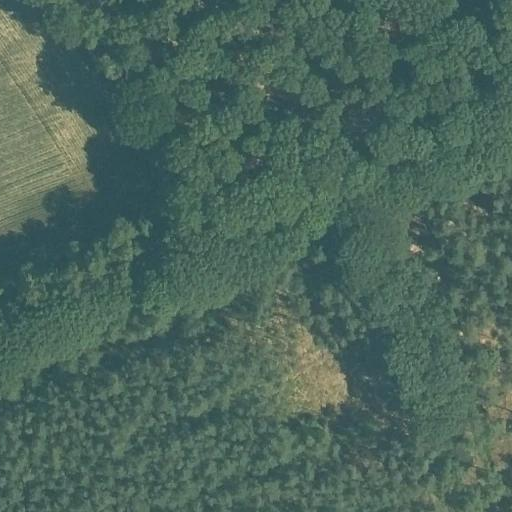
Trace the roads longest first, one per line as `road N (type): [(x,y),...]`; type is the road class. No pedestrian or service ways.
road 1 (track): [(0,310),(511,105)]
road 2 (track): [(354,169),(496,511)]
road 3 (track): [(211,253),(62,0)]
